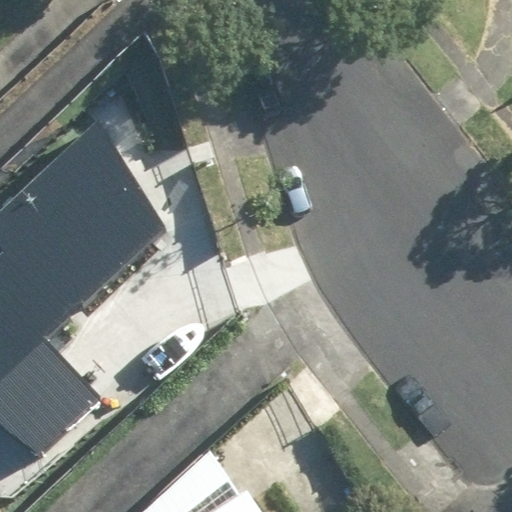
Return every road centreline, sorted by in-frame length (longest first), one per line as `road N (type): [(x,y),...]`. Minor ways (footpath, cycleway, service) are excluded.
road 1 (unknown): [(78,511),(414,199)]
road 2 (residential): [(288,0),(506,353)]
